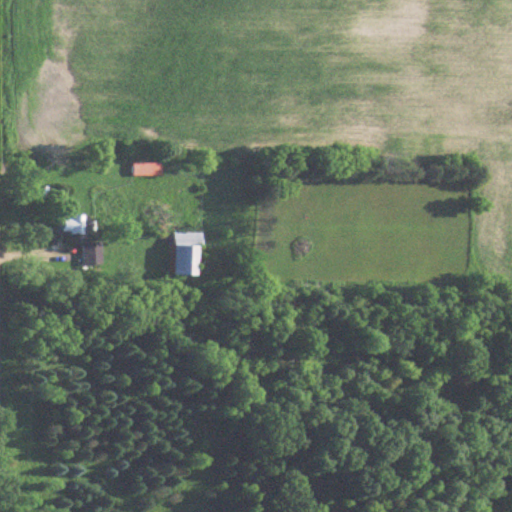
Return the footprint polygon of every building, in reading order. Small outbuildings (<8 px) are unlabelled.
[(128,162),(128,173),(154,173),(154,162),(128,162)] [(120,183),(89,183),(89,192),(120,192),(120,183)] [(46,230),(82,230),(82,212),(46,212),(46,230)] [(187,272),(187,244),(198,244),(198,230),(171,229),(171,240),(163,240),(162,272),(187,272)] [(95,262),(95,239),(76,239),(76,262),(95,262)]
